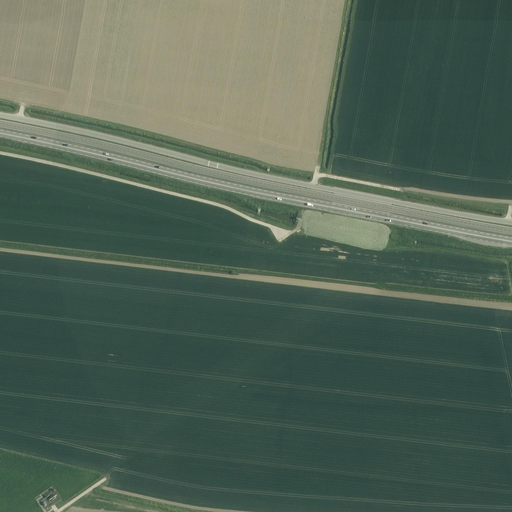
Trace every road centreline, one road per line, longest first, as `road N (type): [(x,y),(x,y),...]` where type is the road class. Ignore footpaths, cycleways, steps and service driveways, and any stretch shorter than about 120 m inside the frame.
road 1 (unclassified): [(511,222),(261,176),(0,115)]
road 2 (track): [(0,242),(511,297)]
road 3 (primary): [(251,192),(511,243)]
road 4 (primary): [(511,240),(251,192)]
road 5 (primary): [(251,192),(0,133)]
road 6 (track): [(0,249),(231,276),(240,270)]
road 7 (track): [(511,278),(507,260),(378,250),(294,229)]
road 8 (track): [(313,186),(346,0)]
road 9 (track): [(372,286),(511,306)]
road 10 (track): [(222,511),(94,486)]
